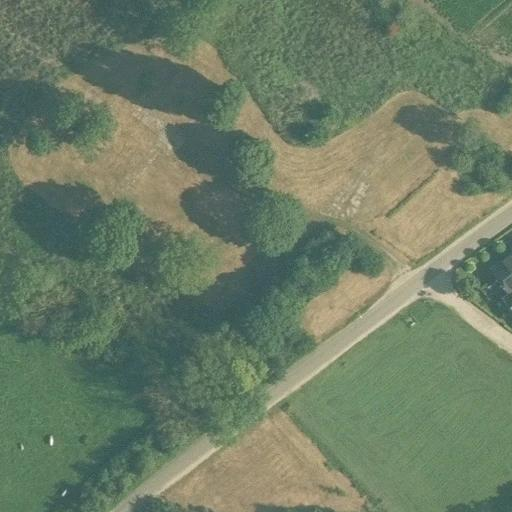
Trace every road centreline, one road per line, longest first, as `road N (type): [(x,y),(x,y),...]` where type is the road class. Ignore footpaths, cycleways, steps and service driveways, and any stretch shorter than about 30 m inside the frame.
road 1 (track): [(511,15),(309,331),(228,511)]
road 2 (motorway): [(262,0),(127,511)]
road 3 (motorway): [(182,511),(315,0)]
road 4 (unclassified): [(341,511),(385,310),(424,281)]
